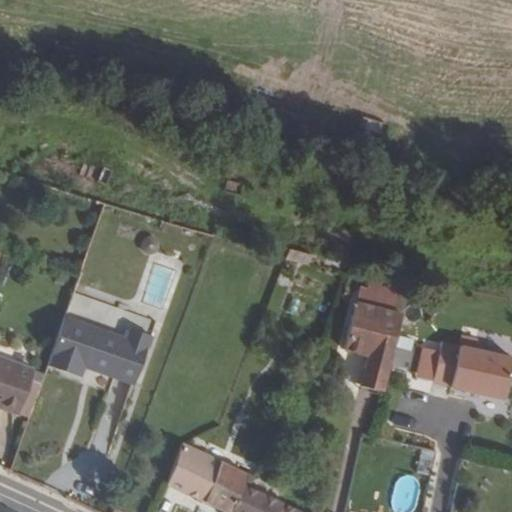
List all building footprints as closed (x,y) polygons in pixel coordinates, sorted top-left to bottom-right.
[(399,312),(404,293),(364,282),(359,301),(399,312)] [(381,385),(399,312),(359,301),(354,300),(342,345),(365,352),(358,379),(381,385)] [(50,358),(130,385),(145,340),(65,313),(50,358)] [(499,393),(511,351),(460,334),(447,375),(499,393)] [(398,348),(394,366),(408,369),(412,350),(398,348)] [(0,411),(12,415),(28,370),(0,360),(0,411)] [(26,420),(42,375),(28,370),(12,415),(26,420)] [(196,473),(203,455),(181,446),(174,465),(196,473)] [(247,473),(203,455),(196,473),(174,465),(167,485),(224,511),(230,511),(242,486),(247,473)] [(250,490),(256,477),(247,473),(242,486),(250,490)] [(297,511),(250,490),(242,486),(230,511),(297,511)]
